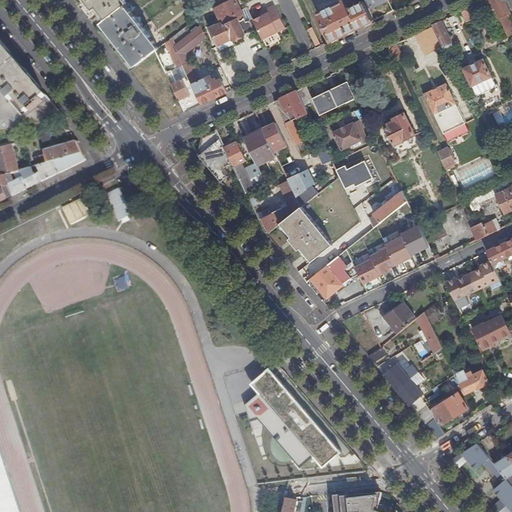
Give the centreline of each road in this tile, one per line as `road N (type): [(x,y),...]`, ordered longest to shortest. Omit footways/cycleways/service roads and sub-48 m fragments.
road 1 (residential): [(139,151),(452,0)]
road 2 (secondary): [(307,340),(139,151)]
road 3 (residential): [(511,233),(307,340)]
road 4 (secondary): [(139,151),(16,0)]
road 5 (secondary): [(412,466),(307,340)]
road 6 (residential): [(0,219),(139,151)]
road 7 (residential): [(291,489),(390,478),(412,466)]
